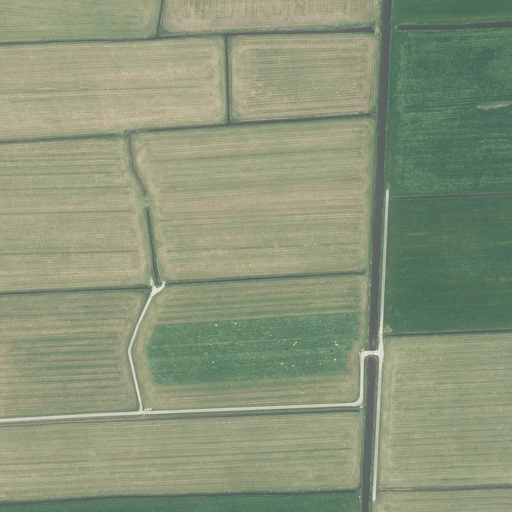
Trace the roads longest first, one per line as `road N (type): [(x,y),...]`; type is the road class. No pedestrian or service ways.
road 1 (track): [(380,353),(363,354),(354,404),(0,420)]
road 2 (track): [(373,499),(387,191)]
road 3 (track): [(163,282),(128,349),(141,412)]
